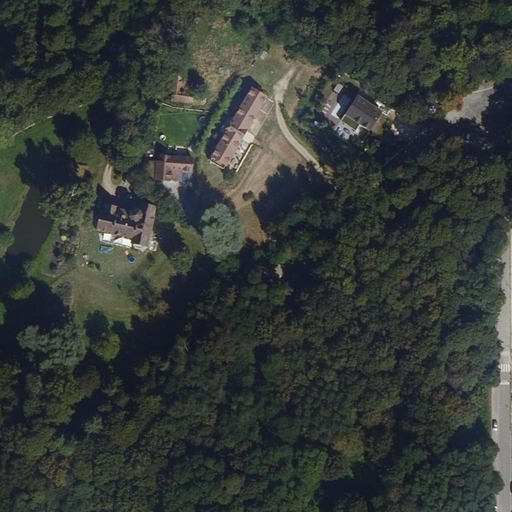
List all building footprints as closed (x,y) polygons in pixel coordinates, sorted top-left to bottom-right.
[(205,106),(206,104),(207,95),(191,93),(193,77),(171,75),(169,91),(173,92),(171,102),(205,106)] [(231,124),(245,132),(266,97),(251,89),(231,124)] [(343,93),(332,114),(340,119),(351,98),(343,93)] [(344,115),(369,131),(381,112),(356,96),(344,115)] [(226,132),(240,141),(245,132),(231,124),(226,132)] [(224,169),(240,141),(226,132),(209,162),(224,169)] [(171,170),(192,172),(192,159),(159,156),(157,180),(171,181),(171,170)] [(140,204),(138,213),(137,219),(104,212),(101,212),(100,216),(97,215),(95,217),(94,222),(95,225),(97,225),(97,230),(132,238),(131,243),(134,243),(134,246),(135,249),(141,250),(144,248),(145,245),(147,246),(156,207),(140,204)] [(137,219),(138,213),(105,205),(104,212),(137,219)] [(171,232),(156,228),(152,241),(168,244),(171,232)]
